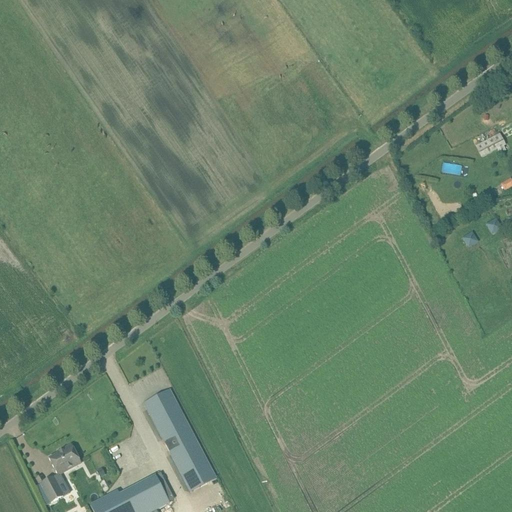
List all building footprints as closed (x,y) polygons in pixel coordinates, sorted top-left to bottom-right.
[(476,143),(481,157),(508,147),(503,134),(476,143)] [(504,190),(511,188),(511,179),(502,182),(504,190)] [(491,235),(502,230),(497,219),(486,225),(491,235)] [(462,239),(468,249),(478,243),(472,233),(462,239)] [(216,479),(170,390),(144,404),(190,493),(216,479)] [(116,444),(107,449),(113,459),(122,454),(116,444)] [(58,476),(81,464),(71,445),(63,450),(64,452),(49,459),(58,476)] [(93,511),(153,511),(169,504),(155,476),(93,509),(91,505),(90,506),(93,511)] [(51,504),(63,497),(53,478),(41,484),(51,504)]
